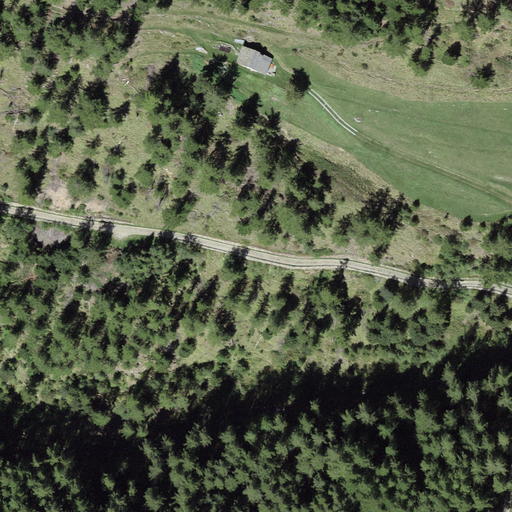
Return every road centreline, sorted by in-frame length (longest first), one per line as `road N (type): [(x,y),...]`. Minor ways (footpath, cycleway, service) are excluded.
road 1 (track): [(511,292),(0,206)]
road 2 (track): [(286,74),(356,132),(511,200)]
